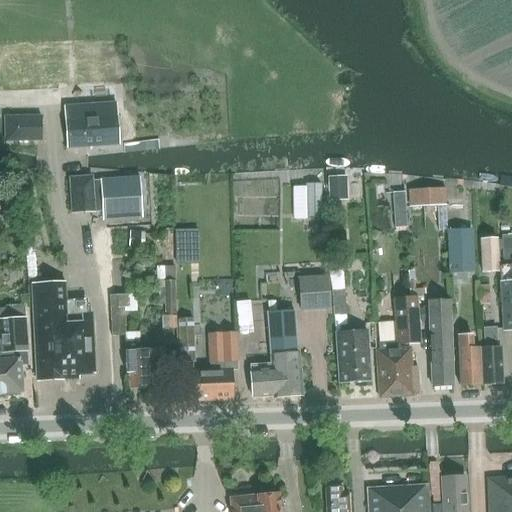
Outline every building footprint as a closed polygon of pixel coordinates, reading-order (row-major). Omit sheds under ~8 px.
[(116,113),(65,116),(67,148),(118,145),(116,113)] [(41,116),(5,117),(5,141),(41,141),(41,116)] [(328,177),(329,201),(347,201),(346,176),(328,177)] [(91,177),(69,179),(72,214),(94,213),(91,177)] [(140,178),(100,180),(102,214),(142,212),(140,178)] [(305,188),(292,188),(293,220),(306,219),(306,222),(322,221),(321,185),(305,185),(305,188)] [(20,187),(2,189),(4,223),(22,222),(20,187)] [(409,208),(446,206),(445,188),(408,190),(409,208)] [(448,274),(474,273),(472,230),(446,231),(448,274)] [(481,273),(498,273),(496,239),(480,240),(481,273)] [(511,265),(499,266),(503,331),(511,331),(511,265)] [(300,311),(328,309),(326,277),(299,278),(300,311)] [(37,381),(79,379),(78,375),(94,374),(91,314),(66,315),(64,283),(32,285),(37,381)] [(344,288),(332,290),(336,333),(339,384),(370,382),(368,351),(376,349),(374,323),(357,324),(358,332),(347,332),(344,288)] [(111,296),(112,320),(112,336),(127,336),(124,296),(111,296)] [(378,350),(376,350),(379,399),(418,396),(417,367),(411,367),(410,351),(407,349),(400,349),(399,342),(419,341),(417,297),(394,299),(395,322),(377,323),(378,350)] [(432,386),(453,385),(449,300),(431,301),(433,352),(431,352),(432,386)] [(272,362),(250,364),(253,396),(274,395),(274,397),(302,395),(299,352),(296,352),(293,311),(268,313),(272,362)] [(181,362),(195,362),(193,318),(179,318),(181,362)] [(0,394),(22,394),(20,367),(28,367),(25,320),(0,321),(0,346),(1,355),(0,355),(0,394)] [(483,350),(479,350),(481,385),(502,383),(500,349),(497,349),(496,328),(482,328),(483,350)] [(210,370),(193,371),(195,401),(233,399),(232,370),(235,370),(234,334),(208,335),(210,370)] [(481,385),(479,350),(479,348),(472,348),(471,335),(457,336),(460,386),(481,385)] [(158,365),(165,365),(164,352),(157,352),(157,349),(137,350),(136,341),(125,341),(126,355),(129,355),(129,360),(125,360),(126,374),(131,373),(132,384),(141,384),(141,386),(159,385),(158,365)] [(465,511),(463,477),(440,479),(442,505),(430,506),(430,511),(465,511)] [(511,511),(511,477),(488,480),(489,511),(511,511)] [(349,511),(349,494),(342,495),(342,485),(326,486),(327,511),(349,511)] [(428,511),(428,487),(368,490),(368,511),(428,511)] [(278,511),(278,496),(276,496),(271,491),(262,492),(260,497),(231,499),(231,511),(278,511)]
